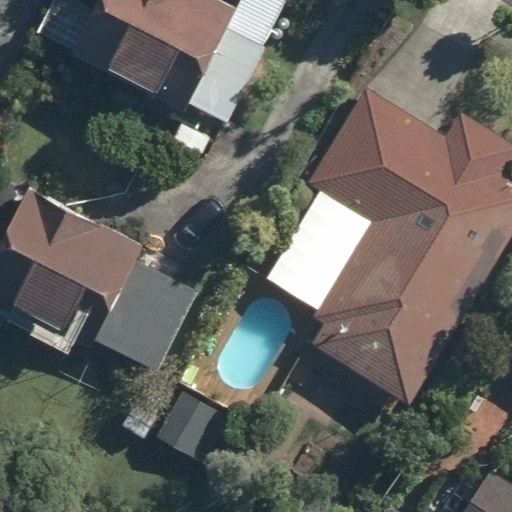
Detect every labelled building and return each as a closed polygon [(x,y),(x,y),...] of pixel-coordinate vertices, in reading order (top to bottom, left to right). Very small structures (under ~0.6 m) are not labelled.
[(55,0),(42,25),(206,113),(261,10),(242,0),(55,0)] [(511,124),(472,102),(456,129),(373,82),(319,176),(331,182),(279,272),(331,302),(312,334),(428,401),(511,255),(511,124)] [(0,315),(11,322),(24,297),(162,373),(209,287),(152,255),(160,241),(38,173),(7,229),(0,224),(0,315)] [(241,408),(189,380),(163,428),(214,456),(241,408)] [(511,511),(511,466),(499,458),(465,511),(511,511)]
